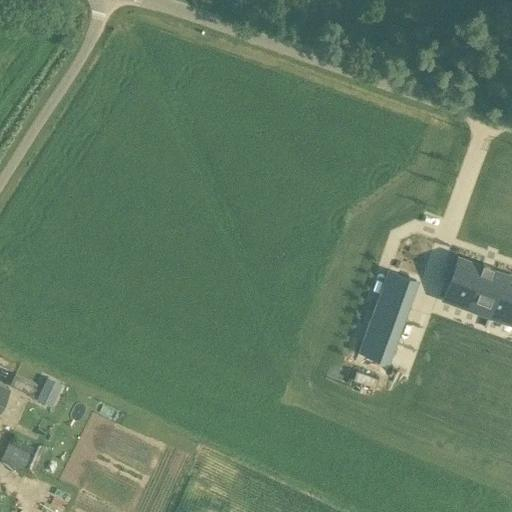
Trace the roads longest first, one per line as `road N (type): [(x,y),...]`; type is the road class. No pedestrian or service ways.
road 1 (unclassified): [(511,119),(162,0)]
road 2 (unclassified): [(94,0),(86,28),(0,176)]
